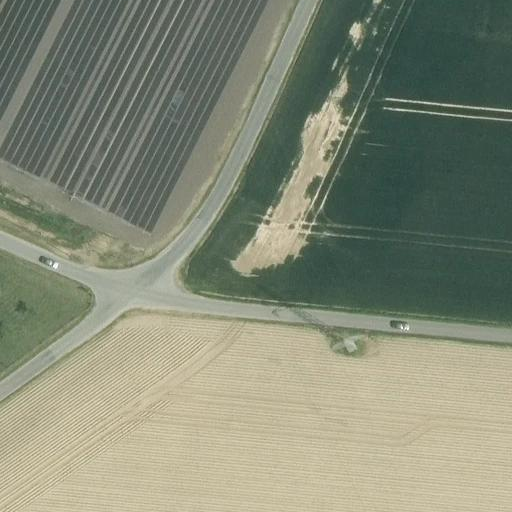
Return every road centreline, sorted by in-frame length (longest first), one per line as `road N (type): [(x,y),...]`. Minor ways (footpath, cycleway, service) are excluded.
road 1 (unclassified): [(511,340),(134,297)]
road 2 (unclassified): [(308,0),(200,224),(134,297)]
road 3 (unclassified): [(134,297),(0,392)]
road 4 (unclassified): [(134,297),(0,241)]
